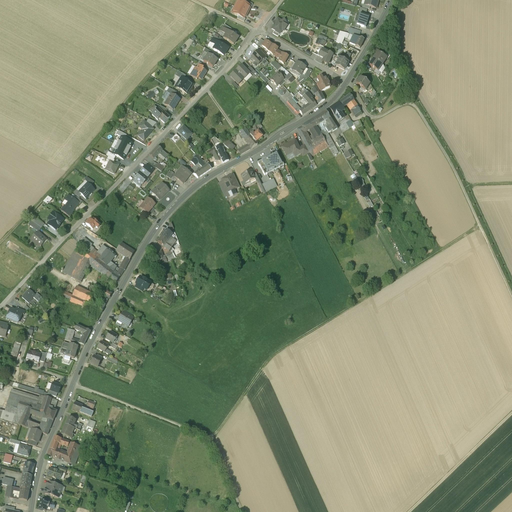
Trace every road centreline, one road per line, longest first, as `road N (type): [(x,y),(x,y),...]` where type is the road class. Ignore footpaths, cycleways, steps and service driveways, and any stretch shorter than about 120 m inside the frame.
road 1 (residential): [(30,511),(39,464),(85,353),(151,232),(202,179),(320,109),(346,82)]
road 2 (residential): [(0,307),(257,28)]
road 3 (track): [(481,227),(270,355),(208,439)]
road 4 (track): [(0,242),(221,0)]
road 5 (track): [(346,82),(368,115),(408,102),(418,110),(511,291)]
road 6 (track): [(242,511),(203,435),(74,382)]
road 7 (track): [(416,511),(511,420)]
